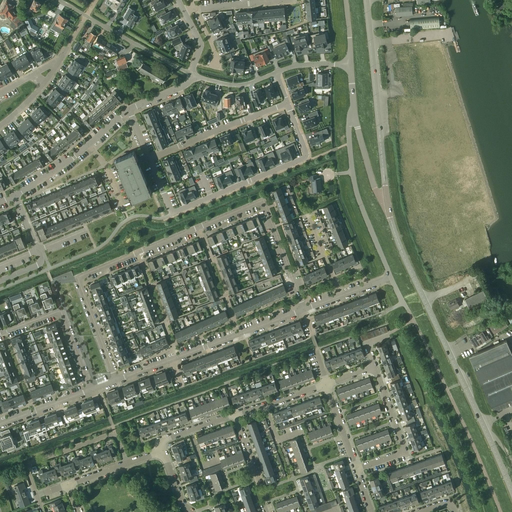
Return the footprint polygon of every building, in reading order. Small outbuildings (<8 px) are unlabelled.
[(26,5),(23,10),(27,12),(29,10),(32,12),(33,10),(36,11),(38,8),(38,7),(40,4),(39,3),(38,2),(36,1),(36,2),(34,0),(30,7),(26,5)] [(119,12),(126,0),(125,0),(110,0),(114,3),(111,8),(119,12)] [(158,0),(153,0),(150,2),(152,5),(154,4),(157,10),(160,9),(160,10),(164,8),(163,7),(167,5),(165,1),(164,1),(163,0),(161,0),(160,0),(159,1),(158,0)] [(505,0),(495,3),(496,5),(498,5),(498,7),(497,8),(497,10),(507,7),(509,6),(508,4),(510,4),(509,1),(507,2),(506,0),(505,0)] [(0,11),(0,17),(1,18),(2,18),(2,19),(3,19),(4,18),(5,18),(6,17),(7,18),(8,16),(12,20),(17,16),(12,9),(14,6),(6,1),(0,11)] [(412,15),(412,7),(395,8),(396,16),(412,15)] [(129,8),(123,17),(128,20),(126,24),(131,27),(137,16),(133,13),(134,11),(129,8)] [(164,23),(174,17),(173,13),(172,14),(170,11),(163,15),(161,12),(156,15),(158,18),(160,16),(164,23)] [(59,14),(53,26),(57,28),(55,30),(60,33),(68,19),(59,14)] [(217,16),(208,21),(211,27),(222,21),(219,15),(217,16)] [(19,17),(9,25),(13,30),(17,27),(18,28),(24,23),(19,17)] [(439,17),(409,19),(410,29),(440,27),(439,17)] [(35,26),(33,24),(30,18),(30,19),(25,21),(24,21),(27,27),(28,29),(29,31),(30,34),(35,37),(37,34),(35,33),(32,31),(35,26)] [(222,21),(211,27),(214,32),(220,29),(221,32),(227,29),(225,26),(223,27),(220,22),(222,21)] [(180,28),(179,28),(177,24),(172,27),(171,24),(165,27),(167,30),(169,29),(173,36),(182,31),(180,28)] [(223,37),(217,39),(219,46),(231,41),(228,32),(222,34),(223,37)] [(324,34),(319,35),(322,46),(327,44),(326,39),(329,38),(327,32),(324,33),(324,34)] [(90,33),(86,40),(85,39),(83,41),(87,44),(85,47),(88,49),(90,45),(91,43),(95,35),(90,33)] [(305,36),(300,37),(302,48),(308,46),(306,41),(309,40),(308,34),(304,35),(305,36)] [(314,35),(311,36),(312,42),(315,41),(316,47),(322,46),(319,35),(314,37),(314,35)] [(102,49),(106,42),(97,37),(93,43),(102,49)] [(180,37),(171,42),(174,46),(179,44),(180,47),(181,48),(178,56),(186,59),(190,47),(183,44),(182,43),(182,42),(180,37)] [(285,41),(278,43),(283,55),(289,53),(287,46),(288,46),(291,45),(288,37),(285,38),(286,40),(285,41)] [(294,37),(291,38),(292,44),(295,43),(297,49),(302,48),(300,37),(294,38),(294,37)] [(231,41),(219,46),(221,52),(228,49),(229,53),(230,53),(235,51),(231,41)] [(118,49),(106,42),(102,49),(114,56),(118,49)] [(76,43),(72,49),(77,51),(81,46),(76,43)] [(278,43),(272,46),(277,58),(283,55),(278,43)] [(47,57),(44,52),(42,53),(38,47),(33,50),(33,49),(30,51),(34,58),(37,57),(39,60),(41,59),(42,60),(47,57)] [(267,48),(258,51),(263,63),(269,61),(267,54),(270,53),(267,48)] [(258,51),(249,55),(251,61),(254,59),(257,66),(263,63),(258,51)] [(18,55),(25,67),(28,66),(27,64),(29,63),(28,61),(31,60),(27,53),(25,55),(23,53),(19,56),(18,55)] [(22,69),(25,67),(18,55),(13,58),(14,61),(12,62),(16,69),(18,67),(19,69),(21,68),(22,69)] [(124,57),(116,60),(118,66),(126,62),(124,57)] [(231,57),(230,70),(236,71),(238,58),(231,57)] [(70,64),(80,70),(83,65),(82,65),(84,62),(77,58),(76,61),(74,60),(73,62),(72,61),(70,64)] [(238,58),(236,71),(242,72),(244,59),(238,58)] [(1,65),(7,76),(9,75),(9,76),(14,74),(11,68),(9,69),(6,63),(1,66),(1,65)] [(117,67),(118,70),(115,72),(116,73),(119,72),(128,68),(126,63),(117,67)] [(143,63),(139,71),(154,80),(155,79),(162,82),(166,76),(143,63)] [(80,70),(70,64),(68,67),(69,68),(68,70),(70,71),(68,74),(74,77),(76,75),(77,75),(80,70)] [(326,74),(322,73),(322,88),(328,89),(328,81),(331,81),(331,82),(331,77),(328,77),(328,75),(326,75),(326,74)] [(62,76),(60,79),(70,86),(74,81),(73,80),(74,77),(68,74),(66,76),(65,75),(64,77),(62,76)] [(294,77),(286,80),(287,80),(288,85),(289,87),(296,84),(297,87),(302,86),(304,85),(303,81),(300,83),(297,76),(294,77)] [(70,86),(60,79),(58,82),(60,82),(58,84),(60,86),(58,88),(64,92),(65,89),(67,90),(70,86)] [(280,98),(277,91),(275,92),(272,85),(265,88),(269,99),(276,96),(277,99),(280,98)] [(298,90),(292,93),(294,99),(306,95),(302,86),(297,87),(297,88),(298,90)] [(64,92),(58,88),(56,90),(55,89),(53,91),(52,90),(50,93),(59,99),(62,95),(62,94),(64,92)] [(114,89),(109,93),(118,103),(122,99),(114,89)] [(204,91),(201,99),(213,103),(212,105),(216,106),(218,100),(215,99),(216,95),(209,92),(209,91),(205,90),(205,91),(204,91)] [(253,92),(255,97),(252,98),(255,106),(259,105),(257,102),(263,100),(260,90),(253,92)] [(59,99),(50,93),(48,95),(49,96),(47,98),(49,99),(47,102),(53,106),(55,104),(57,106),(61,101),(59,99)] [(109,94),(105,97),(113,106),(117,103),(118,103),(109,93),(109,94)] [(187,102),(185,103),(187,110),(190,109),(190,107),(197,105),(192,93),(189,95),(185,97),(187,102)] [(236,102),(234,102),(234,105),(240,105),(241,109),(245,108),(247,108),(247,105),(245,105),(245,101),(243,101),(242,96),(239,96),(238,96),(237,96),(237,97),(236,97),(236,102)] [(105,97),(101,101),(109,110),(113,106),(105,97)] [(180,98),(175,100),(179,111),(184,109),(180,98)] [(298,107),(300,112),(308,110),(311,109),(311,108),(312,108),(309,101),(308,98),(300,101),(301,104),(298,105),(299,107),(298,107)] [(179,111),(175,100),(172,101),(170,102),(174,113),(179,111)] [(101,101),(97,104),(105,113),(109,110),(101,101)] [(174,113),(170,102),(164,105),(169,115),(174,113)] [(97,104),(93,108),(101,117),(105,113),(97,104)] [(34,110),(44,121),(48,117),(45,115),(48,113),(42,107),(40,109),(39,107),(37,109),(36,108),(34,110)] [(93,108),(89,111),(97,120),(101,117),(93,108)] [(146,118),(159,113),(158,111),(155,112),(154,109),(144,113),(144,115),(145,118),(146,118)] [(37,121),(39,124),(43,120),(44,121),(34,110),(32,112),(33,113),(31,115),(32,117),(30,118),(35,123),(37,121)] [(310,118),(303,121),(306,128),(312,126),(313,127),(316,126),(316,125),(317,124),(314,117),(318,115),(317,110),(308,113),(310,118)] [(85,114),(85,115),(93,124),(94,124),(93,124),(97,120),(89,111),(85,115),(85,114)] [(159,113),(146,118),(148,123),(158,119),(157,120),(155,115),(159,113)] [(93,124),(85,115),(81,118),(89,128),(93,124)] [(277,119),(272,121),(276,129),(284,126),(285,130),(289,128),(286,121),(283,122),(281,117),(277,119)] [(22,121),(32,132),(31,131),(35,127),(33,125),(35,123),(30,118),(29,120),(27,119),(26,120),(25,119),(22,121)] [(161,124),(158,119),(148,123),(150,128),(161,124)] [(20,128),(18,129),(24,135),(23,135),(28,140),(30,138),(28,136),(32,132),(22,121),(20,124),(21,125),(19,126),(20,128)] [(73,128),(79,136),(84,133),(76,123),(71,126),(73,128)] [(190,123),(185,125),(186,127),(189,136),(192,135),(192,136),(194,135),(194,134),(195,134),(190,123)] [(265,123),(258,126),(259,129),(258,129),(259,132),(260,132),(262,136),(269,133),(270,135),(273,134),(271,127),(269,128),(268,127),(267,127),(265,123)] [(161,124),(150,128),(152,133),(163,129),(161,124)] [(186,127),(181,129),(184,138),(189,136),(186,127)] [(310,140),(309,140),(311,144),(312,145),(317,143),(317,144),(319,143),(318,143),(325,140),(323,137),(329,134),(326,128),(318,131),(319,135),(318,135),(317,136),(317,135),(317,136),(316,137),(315,137),(314,136),(314,137),(309,139),(310,140)] [(74,130),(70,133),(75,139),(79,136),(74,129),(74,130)] [(163,129),(152,133),(154,138),(163,135),(161,130),(163,129)] [(184,138),(181,129),(176,131),(178,136),(179,140),(180,140),(182,139),(184,138)] [(247,130),(242,132),(246,142),(254,139),(255,140),(258,139),(255,133),(252,134),(251,130),(247,131),(247,130)] [(8,133),(15,144),(20,140),(19,139),(21,137),(16,131),(14,133),(13,131),(11,132),(10,131),(8,133)] [(9,145),(10,147),(15,144),(8,133),(5,135),(6,136),(4,137),(5,139),(3,140),(7,147),(9,145)] [(70,133),(66,136),(71,143),(75,139),(70,133)] [(229,133),(220,137),(219,138),(221,141),(222,141),(222,143),(228,141),(229,144),(233,142),(236,141),(234,135),(231,137),(229,133)] [(163,135),(154,138),(156,143),(167,139),(165,140),(163,135)] [(66,136),(61,140),(67,146),(71,143),(66,136)] [(167,139),(156,143),(158,149),(169,144),(167,139)] [(211,140),(209,141),(214,152),(219,149),(214,139),(211,140)] [(61,140),(57,143),(62,150),(67,146),(61,140)] [(214,152),(209,141),(204,143),(209,154),(208,152),(213,150),(213,152),(214,152)] [(57,143),(53,146),(58,153),(62,150),(57,143)] [(209,154),(204,143),(201,144),(199,145),(204,156),(209,154)] [(294,143),(285,146),(290,159),(296,156),(294,151),(297,150),(294,143)] [(204,156),(199,145),(194,147),(199,158),(204,156)] [(53,146),(49,150),(54,156),(58,153),(53,146)] [(285,146),(276,150),(279,158),(282,156),(284,161),(290,159),(285,146)] [(199,158),(194,147),(191,148),(191,149),(189,149),(194,160),(199,158)] [(194,160),(189,149),(187,150),(184,151),(184,152),(188,162),(194,160)] [(49,150),(44,153),(49,160),(54,156),(49,150)] [(129,194),(131,199),(132,202),(152,193),(149,185),(144,187),(143,185),(147,184),(138,164),(137,164),(135,160),(138,159),(134,151),(114,159),(118,167),(119,167),(121,171),(120,171),(129,191),(130,193),(129,194)] [(273,152),(264,155),(269,168),(275,165),(273,160),(276,159),(273,152)] [(36,159),(40,166),(45,163),(40,154),(35,157),(34,157),(36,159)] [(264,157),(255,160),(257,166),(261,165),(263,170),(269,168),(264,155),(264,157)] [(165,165),(176,161),(174,156),(163,160),(164,162),(163,162),(165,165)] [(36,159),(31,162),(36,169),(40,166),(36,159)] [(178,166),(176,161),(165,165),(168,170),(178,166)] [(252,161),(243,165),(248,176),(253,174),(251,169),(254,167),(252,161)] [(31,162),(27,165),(31,172),(36,169),(31,162)] [(237,167),(234,169),(236,175),(240,173),(242,179),(248,176),(243,165),(243,164),(237,166),(237,167)] [(27,165),(22,168),(26,175),(31,172),(27,165)] [(180,171),(178,166),(168,170),(170,175),(180,171)] [(22,168),(17,170),(22,177),(26,175),(22,168)] [(17,170),(13,173),(17,180),(22,177),(17,170)] [(231,170),(222,174),(227,185),(232,183),(230,177),(233,176),(231,170)] [(13,173),(12,171),(7,174),(12,183),(17,180),(13,173)] [(182,176),(180,171),(170,175),(172,181),(182,176)] [(222,174),(213,178),(216,184),(219,183),(221,187),(227,185),(222,174)] [(97,175),(91,177),(95,185),(100,182),(97,175)] [(311,179),(313,192),(321,191),(320,178),(316,178),(316,175),(309,176),(309,179),(311,179)] [(91,177),(86,179),(89,187),(95,185),(91,177)] [(86,179),(81,181),(84,189),(89,187),(86,179)] [(81,181),(76,183),(79,191),(84,189),(81,181)] [(76,183),(71,185),(74,193),(79,191),(76,183)] [(71,185),(66,187),(69,195),(74,193),(71,185)] [(194,185),(185,189),(190,200),(196,198),(193,193),(197,192),(194,185)] [(66,187),(61,190),(64,197),(69,195),(66,187)] [(179,192),(176,193),(179,199),(182,198),(184,203),(190,200),(185,189),(185,188),(179,190),(179,192)] [(272,191),(274,196),(282,193),(280,188),(272,191)] [(61,190),(56,192),(59,199),(64,197),(61,190)] [(56,192),(51,194),(54,201),(59,199),(56,192)] [(284,198),(282,193),(274,196),(276,201),(284,198)] [(51,194),(46,196),(49,203),(54,201),(51,194)] [(46,196),(41,198),(44,205),(49,203),(46,196)] [(41,198),(36,200),(39,208),(44,205),(41,198)] [(286,203),(284,198),(276,201),(278,206),(286,203)] [(36,200),(31,202),(34,210),(39,208),(36,200)] [(34,210),(31,202),(26,204),(29,212),(34,210)] [(108,202),(103,204),(106,212),(112,210),(111,210),(108,202)] [(288,208),(286,203),(278,206),(280,211),(288,208)] [(103,204),(98,206),(101,215),(106,212),(103,204)] [(331,204),(323,207),(325,213),(333,209),(331,204)] [(98,206),(93,208),(96,217),(101,215),(98,206)] [(93,208),(88,211),(91,219),(96,217),(93,208)] [(290,213),(288,208),(280,211),(282,216),(290,213)] [(333,209),(325,213),(327,218),(336,214),(333,209)] [(8,211),(3,214),(6,221),(7,224),(13,221),(12,219),(8,211)] [(88,211),(83,213),(86,221),(91,219),(88,211)] [(83,213),(78,215),(81,223),(86,221),(83,213)] [(290,213),(282,216),(284,222),(292,219),(290,213)] [(336,214),(327,218),(329,223),(338,219),(336,214)] [(78,215),(73,217),(76,225),(81,223),(78,215)] [(252,218),(256,226),(261,224),(258,216),(252,218)] [(73,217),(68,219),(71,227),(76,225),(73,217)] [(252,218),(247,220),(251,228),(256,226),(252,218)] [(68,219),(62,221),(66,229),(71,227),(68,219)] [(338,219),(329,223),(331,228),(340,224),(338,219)] [(247,220),(242,222),(246,231),(251,228),(247,220)] [(62,221),(57,223),(61,231),(66,229),(62,221)] [(293,221),(284,224),(286,229),(295,226),(293,221)] [(240,223),(237,224),(241,233),(246,231),(242,222),(240,223)] [(57,223),(52,225),(56,233),(61,231),(57,223)] [(235,225),(232,226),(236,235),(241,233),(237,224),(235,225)] [(340,224),(331,228),(333,233),(342,229),(340,224)] [(52,225),(47,227),(51,235),(56,233),(52,225)] [(42,229),(43,229),(42,226),(35,229),(37,234),(36,234),(37,237),(39,236),(40,239),(39,240),(46,238),(42,229)] [(230,227),(227,228),(231,237),(236,235),(232,226),(230,227)] [(295,226),(286,229),(288,234),(296,231),(295,226)] [(47,227),(43,229),(42,229),(46,238),(51,235),(47,227)] [(225,229),(222,230),(226,239),(231,237),(227,228),(225,230),(225,229)] [(342,229),(333,233),(335,238),(344,234),(342,229)] [(220,232),(217,233),(221,241),(226,239),(222,230),(220,232)] [(296,231),(288,234),(290,239),(298,236),(296,231)] [(215,234),(212,235),(215,243),(221,241),(217,233),(215,234)] [(344,234),(335,238),(337,243),(346,239),(344,234)] [(13,238),(14,241),(18,249),(24,246),(22,243),(24,242),(23,240),(22,240),(20,235),(13,238)] [(210,236),(207,237),(210,245),(215,243),(212,235),(210,236)] [(298,236),(290,239),(292,244),(300,241),(298,236)] [(257,245),(265,242),(263,237),(255,240),(257,245)] [(346,239),(337,243),(340,248),(348,245),(346,239)] [(14,241),(9,243),(13,251),(18,249),(14,241)] [(193,243),(196,251),(202,249),(198,241),(195,242),(193,243)] [(300,241),(292,244),(294,249),(302,246),(300,241)] [(267,247),(265,242),(257,245),(259,251),(267,247)] [(9,243),(4,245),(8,253),(13,251),(9,243)] [(190,244),(188,245),(191,253),(196,251),(193,243),(190,244)] [(185,246),(183,247),(186,255),(191,253),(188,245),(185,246)] [(302,246),(294,249),(296,254),(304,251),(302,246)] [(180,248),(178,249),(181,257),(186,255),(183,247),(180,248)] [(269,252),(267,247),(259,251),(261,256),(269,252)] [(175,250),(173,251),(176,259),(181,257),(178,249),(175,250)] [(170,252),(168,253),(171,261),(176,259),(173,251),(170,252)] [(304,251),(296,254),(298,259),(306,256),(304,251)] [(271,257),(269,252),(261,256),(263,261),(271,257)] [(165,254),(163,255),(166,263),(171,261),(168,253),(165,254)] [(219,263),(227,260),(225,254),(217,257),(219,263)] [(352,254),(347,257),(351,265),(356,262),(352,254)] [(160,256),(158,257),(161,266),(166,263),(163,255),(160,256)] [(306,256),(298,259),(300,265),(308,262),(306,256)] [(155,258),(153,259),(156,268),(157,270),(162,268),(161,266),(158,257),(155,258)] [(273,263),(271,257),(263,261),(265,266),(273,263)] [(347,257),(342,259),(346,267),(351,265),(347,257)] [(156,268),(153,259),(150,260),(147,262),(151,270),(156,268)] [(342,259),(337,261),(341,269),(346,267),(342,259)] [(219,263),(221,268),(229,265),(227,260),(219,263)] [(337,261),(332,263),(336,271),(341,269),(337,261)] [(199,270),(207,267),(205,262),(197,265),(199,270)] [(275,268),(273,263),(265,266),(266,271),(275,268)] [(131,268),(134,275),(142,272),(141,269),(140,270),(138,265),(131,268)] [(221,268),(223,273),(231,270),(229,265),(221,268)] [(199,270),(201,275),(209,272),(207,267),(199,270)] [(324,267),(319,269),(322,277),(327,275),(324,267)] [(131,268),(125,271),(129,280),(135,278),(134,275),(131,268)] [(275,268),(266,271),(269,276),(277,273),(275,268)] [(322,277),(319,269),(314,271),(317,280),(322,277)] [(223,273),(225,278),(233,275),(231,270),(223,273)] [(125,271),(118,274),(122,283),(129,280),(125,271)] [(317,280),(314,271),(309,274),(312,282),(317,280)] [(201,275),(203,281),(211,277),(209,272),(201,275)] [(122,283),(118,274),(111,277),(115,286),(122,283)] [(312,282),(309,274),(303,276),(307,284),(312,282)] [(225,278),(226,283),(235,280),(233,275),(225,278)] [(203,281),(205,286),(213,282),(211,277),(203,281)] [(159,289),(167,286),(165,280),(157,283),(159,289)] [(226,283),(228,288),(237,285),(235,280),(226,283)] [(92,290),(101,287),(99,282),(90,285),(92,290)] [(205,286),(206,291),(215,288),(213,282),(205,286)] [(277,285),(282,295),(287,293),(282,283),(277,285)] [(237,285),(228,288),(230,294),(239,290),(237,285)] [(277,298),(282,295),(277,285),(272,287),(277,298)] [(169,291),(167,286),(159,289),(161,294),(169,291)] [(93,290),(95,295),(103,292),(101,287),(92,290),(93,290)] [(139,296),(148,292),(147,288),(146,288),(146,287),(137,291),(139,296)] [(272,300),(277,298),(272,287),(267,289),(272,300)] [(206,291),(208,296),(217,293),(215,288),(206,291)] [(267,302),(272,300),(267,289),(262,291),(267,302)] [(483,290),(465,299),(470,310),(488,301),(483,290)] [(95,295),(96,300),(107,296),(105,291),(103,292),(95,295)] [(171,296),(169,291),(161,294),(162,299),(171,296)] [(262,304),(267,302),(262,291),(257,294),(258,296),(262,304)] [(139,296),(141,301),(150,298),(148,293),(149,293),(148,292),(139,296)] [(45,293),(40,295),(42,301),(41,301),(42,303),(43,303),(43,305),(42,306),(42,308),(44,307),(45,308),(51,306),(50,303),(52,302),(50,296),(47,297),(45,293)] [(217,293),(208,296),(210,301),(219,298),(217,293)] [(371,294),(366,296),(369,305),(374,303),(371,294)] [(98,306),(98,305),(109,301),(107,296),(96,300),(98,306)] [(173,301),(171,296),(162,299),(164,304),(173,301)] [(257,306),(262,304),(258,296),(253,298),(257,306)] [(366,296),(361,298),(364,307),(369,305),(366,296)] [(29,313),(31,312),(31,313),(37,311),(36,308),(39,307),(36,301),(33,302),(32,298),(26,300),(29,307),(27,308),(29,313)] [(141,301),(143,306),(152,303),(150,298),(141,301)] [(252,309),(257,306),(253,298),(248,300),(252,309)] [(361,298),(356,300),(359,309),(364,307),(361,298)] [(456,299),(447,303),(450,309),(453,308),(454,309),(460,306),(456,299)] [(247,311),(252,309),(248,300),(243,303),(247,311)] [(356,300),(350,302),(353,311),(359,309),(356,300)] [(98,305),(100,310),(111,306),(109,301),(98,305)] [(175,306),(173,301),(164,304),(166,309),(175,306)] [(350,302),(345,304),(348,313),(353,311),(350,302)] [(14,317),(16,316),(17,318),(23,316),(22,313),(25,312),(23,306),(20,308),(18,303),(12,305),(14,310),(12,311),(14,317)] [(143,306),(145,311),(154,308),(152,303),(143,306)] [(242,313),(247,311),(243,303),(238,305),(242,313)] [(345,304),(340,306),(343,314),(348,313),(345,304)] [(242,313),(238,305),(233,307),(237,315),(242,313)] [(100,310),(102,315),(112,312),(111,306),(100,310)] [(176,311),(175,306),(166,309),(168,314),(176,311)] [(340,306),(335,308),(338,316),(343,314),(340,306)] [(145,311),(147,316),(156,313),(154,308),(145,311)] [(335,308),(330,310),(333,318),(338,316),(335,308)] [(330,310),(324,312),(328,320),(333,318),(330,310)] [(4,311),(0,312),(0,316),(3,324),(8,322),(8,323),(12,321),(8,311),(5,312),(4,311)] [(176,311),(168,314),(170,319),(178,316),(176,311)] [(220,313),(223,321),(229,319),(225,311),(220,313)] [(102,315),(104,320),(114,317),(112,312),(102,315)] [(324,312),(319,314),(322,322),(328,320),(324,312)] [(147,316),(149,321),(158,318),(158,317),(158,318),(156,313),(147,316)] [(218,323),(223,321),(220,313),(215,315),(218,323)] [(322,322),(319,314),(314,316),(317,324),(322,322)] [(213,326),(218,323),(215,315),(210,317),(213,326)] [(106,326),(106,325),(114,322),(116,322),(114,317),(104,320),(106,326)] [(208,328),(213,326),(210,317),(205,320),(208,328)] [(488,327),(470,338),(475,346),(493,335),(492,335),(508,325),(503,317),(488,327)] [(158,318),(149,321),(151,326),(160,323),(159,322),(160,322),(158,318)] [(468,319),(461,324),(465,331),(473,326),(468,319)] [(203,330),(208,328),(205,320),(200,322),(203,330)] [(302,328),(299,321),(297,322),(294,323),(297,332),(297,331),(298,334),(299,334),(304,332),(303,330),(302,328)] [(116,322),(114,322),(106,325),(106,326),(108,331),(118,327),(116,322)] [(199,332),(203,330),(200,322),(195,324),(199,332)] [(56,328),(54,323),(44,327),(46,332),(56,328)] [(297,332),(294,323),(291,324),(289,325),(292,333),(297,332)] [(194,334),(199,332),(195,324),(190,326),(194,334)] [(292,333),(289,325),(287,326),(284,327),(287,335),(292,333)] [(189,337),(194,334),(190,326),(185,328),(189,337)] [(108,331),(110,336),(118,332),(120,332),(118,327),(108,331)] [(287,335),(284,327),(281,328),(279,329),(282,337),(287,335)] [(46,332),(48,337),(58,334),(56,329),(56,328),(46,332)] [(184,339),(189,337),(185,328),(180,331),(184,339)] [(282,337),(279,329),(277,330),(277,329),(274,331),(277,339),(282,337)] [(184,339),(180,331),(175,333),(178,341),(184,339)] [(277,339),(274,331),(271,332),(269,333),(272,341),(273,343),(278,342),(277,339)] [(110,336),(112,340),(112,341),(120,337),(122,337),(120,332),(118,332),(110,336)] [(272,341),(269,333),(267,333),(264,334),(267,343),(272,341)] [(50,342),(52,342),(60,339),(58,334),(48,337),(50,342)] [(267,343),(264,334),(261,336),(259,336),(262,345),(267,343)] [(13,344),(22,341),(20,336),(10,339),(12,345),(13,344)] [(160,340),(164,348),(169,345),(165,336),(160,338),(160,340)] [(262,345),(259,336),(257,337),(254,338),(257,347),(262,345)] [(112,341),(112,340),(111,341),(113,346),(114,346),(122,343),(124,342),(122,337),(120,337),(112,341)] [(257,347),(254,338),(251,339),(248,340),(251,349),(257,347)] [(52,342),(53,347),(62,344),(60,339),(52,342)] [(154,352),(159,350),(155,342),(155,340),(150,342),(151,344),(154,352)] [(160,340),(155,342),(159,350),(164,348),(160,340)] [(511,353),(506,340),(469,356),(494,412),(511,403),(511,401),(510,398),(511,396),(511,353)] [(13,344),(15,349),(24,346),(22,341),(13,344)] [(114,346),(115,351),(124,348),(122,343),(114,346)] [(379,353),(388,350),(386,343),(377,346),(379,353)] [(52,348),(53,353),(64,349),(62,344),(53,347),(52,348)] [(149,354),(154,352),(151,344),(146,346),(149,354)] [(149,354),(146,346),(145,345),(140,347),(144,356),(149,354)] [(15,349),(17,354),(25,351),(24,346),(15,349)] [(238,357),(234,346),(231,347),(228,348),(232,359),(233,358),(238,357)] [(117,356),(126,353),(128,352),(126,347),(124,348),(115,351),(117,356)] [(364,356),(361,347),(355,350),(358,358),(364,356)] [(232,359),(228,348),(225,349),(223,350),(227,359),(232,357),(232,359)] [(64,349),(53,353),(55,358),(57,357),(66,354),(64,349)] [(221,350),(218,352),(221,361),(222,363),(227,361),(227,359),(223,350),(221,351),(221,350)] [(358,358),(355,350),(349,352),(352,360),(358,358)] [(388,350),(379,353),(381,359),(390,356),(388,350)] [(17,354),(19,359),(27,356),(25,351),(17,354)] [(221,361),(218,352),(215,353),(213,354),(216,362),(221,361)] [(352,360),(349,352),(343,354),(346,363),(352,360)] [(117,356),(119,361),(128,358),(126,353),(117,356)] [(57,357),(59,362),(67,359),(66,354),(57,357)] [(216,362),(213,354),(211,354),(208,355),(211,364),(212,366),(217,364),(216,362)] [(346,363),(343,354),(337,356),(340,365),(346,363)] [(212,366),(211,364),(208,355),(205,357),(203,357),(207,368),(212,366)] [(19,359),(21,364),(29,361),(27,356),(19,359)] [(340,365),(337,356),(331,358),(334,367),(340,365)] [(390,356),(381,359),(384,365),(392,362),(390,356)] [(207,368),(203,357),(201,358),(198,359),(201,368),(202,370),(207,368)] [(0,360),(0,363),(1,366),(9,363),(7,358),(0,360)] [(130,363),(128,358),(119,361),(121,366),(130,363)] [(324,361),(327,369),(334,367),(331,358),(324,361)] [(69,364),(70,364),(68,359),(67,359),(59,362),(57,363),(59,368),(61,367),(69,364)] [(201,368),(198,359),(195,360),(193,361),(196,370),(201,368)] [(21,364),(23,369),(31,366),(29,361),(21,364)] [(196,370),(193,361),(191,362),(188,363),(191,372),(196,370)] [(392,362),(384,365),(386,371),(394,368),(392,362)] [(0,371),(0,372),(3,371),(11,368),(9,363),(1,366),(0,366),(0,371)] [(191,372),(188,363),(185,364),(182,365),(183,366),(185,372),(186,375),(186,376),(191,374),(192,374),(191,372)] [(61,367),(59,368),(61,373),(63,372),(71,369),(69,364),(61,367)] [(23,369),(25,374),(33,371),(31,366),(23,369)] [(306,371),(309,381),(314,379),(311,370),(312,369),(311,366),(309,367),(310,370),(307,371),(306,371)] [(3,371),(5,376),(13,373),(11,368),(3,371)] [(306,371),(307,371),(306,368),(304,369),(305,371),(302,373),(300,373),(304,383),(309,381),(306,371)] [(394,368),(386,371),(388,377),(390,377),(391,379),(399,376),(398,373),(397,374),(394,368)] [(63,378),(73,374),(71,369),(63,372),(61,373),(63,378)] [(300,373),(302,373),(301,370),(298,371),(299,373),(296,374),(295,375),(298,385),(304,383),(300,373)] [(35,376),(33,371),(25,374),(24,375),(26,380),(35,376)] [(169,384),(168,381),(171,380),(169,373),(166,374),(165,371),(162,372),(162,371),(159,372),(164,386),(169,384)] [(164,386),(159,372),(156,373),(157,374),(154,375),(155,378),(153,379),(155,386),(158,385),(158,386),(163,384),(164,386)] [(295,375),(296,374),(295,372),(293,373),(294,375),(291,376),(289,377),(293,387),(298,385),(295,375)] [(5,376),(7,381),(15,378),(13,373),(5,376)] [(75,379),(73,374),(63,378),(65,383),(67,382),(75,379)] [(289,377),(291,376),(290,374),(288,374),(289,377),(285,378),(284,379),(287,388),(293,387),(289,377)] [(284,379),(285,378),(284,376),(282,376),(283,379),(278,381),(282,390),(287,388),(284,379)] [(392,389),(401,386),(399,380),(400,380),(399,376),(391,379),(392,382),(390,383),(392,389)] [(16,377),(15,378),(7,381),(9,386),(18,383),(16,377)] [(153,387),(155,386),(153,379),(150,380),(149,377),(144,379),(148,391),(153,389),(153,387)] [(369,392),(368,389),(373,388),(369,378),(364,380),(367,390),(366,390),(367,393),(369,392)] [(75,379),(67,382),(65,383),(67,388),(77,384),(75,379)] [(140,384),(137,385),(139,392),(142,391),(142,392),(148,390),(148,391),(144,379),(138,381),(140,384)] [(363,391),(366,390),(367,390),(364,380),(358,382),(362,391),(360,392),(361,395),(364,394),(363,391)] [(45,386),(48,394),(54,392),(50,384),(50,381),(44,383),(45,386)] [(277,390),(274,382),(268,384),(271,392),(277,390)] [(357,393),(360,392),(362,391),(358,382),(353,384),(356,393),(355,394),(356,396),(358,396),(357,393)] [(131,384),(128,385),(132,396),(137,394),(137,393),(139,392),(137,385),(134,386),(133,383),(131,384)] [(271,392),(268,384),(262,386),(265,394),(271,392)] [(352,395),(355,394),(356,393),(353,384),(347,386),(351,395),(350,396),(351,398),(353,398),(352,395)] [(124,390),(121,391),(124,398),(126,397),(126,398),(132,396),(128,385),(125,386),(123,387),(124,390)] [(33,400),(38,398),(34,386),(29,388),(33,400)] [(34,386),(38,398),(43,396),(40,387),(35,389),(34,386)] [(45,386),(40,387),(43,396),(48,394),(45,386)] [(265,394),(262,386),(256,388),(259,397),(265,394)] [(342,387),(345,395),(346,397),(344,398),(345,400),(347,400),(347,397),(350,396),(351,395),(347,386),(342,387)] [(401,386),(392,389),(394,395),(403,392),(401,386)] [(341,399),(344,398),(346,397),(345,395),(342,387),(337,389),(340,399),(339,399),(340,402),(342,401),(341,399)] [(124,398),(121,391),(119,392),(118,389),(115,390),(115,389),(115,388),(111,390),(116,402),(117,403),(125,400),(124,400),(124,398)] [(259,397),(256,388),(250,390),(253,399),(259,397)] [(112,405),(117,403),(116,402),(111,390),(108,391),(109,391),(109,392),(107,393),(108,396),(105,397),(108,404),(111,403),(112,405)] [(253,399),(250,390),(244,392),(247,401),(253,399)] [(247,401),(244,392),(238,395),(241,403),(247,401)] [(403,392),(394,395),(397,401),(405,398),(403,392)] [(221,398),(225,408),(230,406),(227,396),(228,396),(227,393),(225,393),(226,396),(222,397),(221,398)] [(22,394),(17,396),(20,404),(25,402),(22,394)] [(221,398),(222,397),(222,395),(219,395),(220,398),(217,399),(216,400),(219,409),(225,408),(221,398)] [(231,397),(234,405),(241,403),(238,395),(231,397)] [(11,396),(6,398),(7,400),(10,408),(15,406),(12,398),(11,396)] [(17,396),(12,398),(15,406),(20,404),(17,396)] [(216,400),(217,399),(216,397),(214,397),(215,400),(212,401),(210,402),(214,411),(219,409),(216,400)] [(323,406),(320,397),(314,399),(317,408),(323,406)] [(210,402),(212,401),(211,398),(208,399),(209,402),(206,403),(205,404),(208,413),(214,411),(210,402)] [(405,398),(397,401),(399,407),(407,404),(405,398)] [(87,401),(91,413),(100,410),(97,402),(97,403),(97,404),(95,405),(93,399),(90,400),(87,401)] [(308,401),(311,410),(317,408),(314,399),(308,401)] [(10,408),(7,400),(2,402),(5,410),(10,408)] [(205,404),(206,403),(205,400),(203,401),(204,404),(201,405),(200,405),(203,415),(208,413),(205,404)] [(83,416),(91,413),(87,401),(83,402),(84,403),(81,404),(83,409),(81,410),(83,416)] [(302,403),(305,412),(311,410),(308,401),(302,403)] [(200,405),(201,405),(200,402),(198,403),(199,406),(196,407),(194,407),(198,417),(203,415),(200,405)] [(296,405),(299,414),(305,412),(302,403),(296,405)] [(189,409),(192,419),(198,417),(194,407),(196,407),(195,404),(192,405),(193,408),(189,409)] [(377,415),(382,413),(378,404),(373,406),(376,415),(375,416),(376,418),(378,418),(377,415)] [(407,404),(399,407),(401,414),(410,411),(407,404)] [(290,407),(293,416),(299,414),(296,405),(290,407)] [(83,416),(81,410),(78,411),(76,406),(73,407),(73,406),(70,407),(74,417),(74,419),(83,416)] [(373,420),(372,417),(375,416),(376,415),(373,406),(367,407),(371,417),(370,418),(371,420),(373,420)] [(64,410),(66,414),(63,415),(66,423),(69,421),(68,419),(74,417),(70,407),(66,409),(67,409),(64,410)] [(284,409),(288,418),(293,416),(290,407),(284,409)] [(367,421),(366,419),(370,418),(371,417),(367,407),(362,409),(366,419),(364,420),(365,422),(367,421)] [(279,412),(282,420),(288,418),(284,409),(279,412)] [(362,423),(361,421),(364,420),(366,419),(362,409),(357,411),(360,421),(359,422),(360,424),(362,423)] [(355,423),(354,423),(354,426),(357,425),(356,423),(359,422),(360,421),(357,411),(351,413),(355,423)] [(410,411),(401,414),(403,420),(405,419),(406,422),(414,419),(413,416),(412,417),(410,411)] [(179,414),(182,423),(188,420),(185,412),(179,414)] [(273,414),(276,422),(282,420),(279,412),(273,414)] [(53,414),(50,415),(54,425),(59,423),(60,425),(63,424),(60,416),(57,417),(56,413),(53,414)] [(350,425),(354,423),(355,423),(351,413),(346,415),(349,424),(348,425),(349,428),(351,427),(350,425)] [(173,416),(176,425),(182,423),(179,414),(173,416)] [(47,423),(44,424),(46,430),(49,429),(48,427),(54,425),(50,415),(47,416),(47,417),(44,417),(47,423)] [(167,419),(170,427),(176,425),(173,416),(167,419)] [(161,421),(164,429),(170,427),(167,419),(161,421)] [(407,432),(416,429),(414,423),(416,422),(414,419),(406,422),(407,425),(405,426),(407,432)] [(36,420),(33,421),(37,431),(37,433),(46,430),(44,424),(41,425),(39,420),(36,420)] [(37,431),(33,421),(30,422),(30,423),(28,424),(30,430),(23,432),(23,430),(22,430),(27,442),(27,441),(30,439),(29,436),(37,433),(37,431)] [(154,423),(157,431),(164,429),(161,421),(154,423)] [(255,421),(248,423),(250,430),(257,427),(255,421)] [(333,434),(330,425),(331,425),(330,422),(328,422),(329,425),(326,426),(324,427),(328,436),(333,434)] [(148,425),(151,434),(157,431),(154,423),(148,425)] [(324,427),(326,426),(325,424),(322,424),(323,427),(320,428),(319,429),(322,438),(328,436),(324,427)] [(138,428),(141,437),(145,436),(151,434),(148,425),(142,427),(138,428)] [(226,427),(229,436),(235,433),(232,425),(226,427)] [(319,429),(320,428),(319,426),(317,426),(318,429),(315,430),(313,431),(317,440),(322,438),(319,429)] [(229,436),(226,427),(220,429),(223,438),(229,436)] [(252,435),(259,433),(257,427),(250,430),(252,435)] [(308,433),(311,442),(317,440),(313,431),(315,430),(314,427),(312,428),(313,431),(308,433)] [(2,443),(13,439),(11,435),(9,429),(1,432),(2,435),(3,436),(0,437),(0,440),(1,440),(2,443)] [(223,438),(220,429),(214,431),(218,440),(223,438)] [(386,441),(391,439),(388,429),(382,431),(386,441),(384,442),(385,444),(387,443),(386,441)] [(416,429),(407,432),(410,438),(418,435),(416,429)] [(218,440),(214,431),(209,433),(212,442),(218,440)] [(382,445),(381,443),(384,442),(386,441),(382,431),(377,433),(380,443),(379,443),(380,446),(382,445)] [(212,442),(209,433),(203,435),(206,444),(212,442)] [(254,441),(261,439),(259,433),(252,435),(254,441)] [(376,445),(379,443),(380,443),(377,433),(371,435),(375,445),(373,445),(374,448),(377,447),(376,445)] [(206,444),(203,435),(197,437),(200,446),(206,444)] [(370,446),(373,445),(375,445),(371,435),(366,437),(369,447),(368,447),(369,450),(371,449),(370,446)] [(418,435),(410,438),(412,444),(420,441),(418,435)] [(289,441),(291,445),(291,446),(301,443),(299,437),(289,441)] [(365,448),(368,447),(369,447),(366,437),(361,439),(364,449),(363,449),(364,452),(366,451),(365,448)] [(14,442),(13,439),(2,443),(3,445),(2,446),(3,449),(7,447),(7,448),(8,451),(16,448),(14,442)] [(174,453),(184,450),(182,443),(185,442),(183,439),(175,442),(176,445),(172,446),(174,453)] [(256,447),(264,444),(261,439),(254,441),(256,447)] [(360,450),(363,449),(364,449),(361,439),(355,441),(358,450),(357,451),(358,454),(361,453),(360,450)] [(417,453),(425,450),(425,449),(427,448),(426,446),(423,447),(420,441),(412,444),(414,450),(416,450),(417,453)] [(293,452),(303,448),(301,443),(291,446),(291,445),(288,446),(289,448),(291,447),(293,450),(293,452)] [(103,451),(106,460),(113,457),(112,456),(115,455),(111,444),(108,446),(109,449),(103,451)] [(258,453),(266,450),(264,444),(256,447),(258,453)] [(295,457),(305,453),(303,448),(293,452),(293,450),(290,451),(291,453),(293,452),(294,455),(295,457)] [(93,451),(97,462),(100,461),(100,462),(106,460),(103,451),(97,453),(96,450),(93,451)] [(184,450),(174,453),(177,460),(181,459),(182,462),(190,459),(189,456),(187,457),(184,450)] [(231,456),(234,465),(240,463),(236,454),(238,453),(237,450),(234,451),(235,454),(232,455),(231,456)] [(260,459),(268,456),(266,450),(258,453),(260,459)] [(97,462),(93,451),(90,452),(91,455),(85,457),(88,466),(94,464),(94,463),(97,462)] [(225,458),(229,467),(234,465),(231,456),(232,455),(231,452),(229,453),(230,456),(227,457),(225,458)] [(242,452),(238,453),(236,454),(240,463),(245,461),(242,452)] [(297,462),(307,459),(305,453),(295,457),(294,455),(292,456),(293,459),(295,458),(296,461),(297,462)] [(220,459),(221,464),(223,469),(229,467),(225,458),(227,457),(226,454),(224,455),(225,458),(220,459)] [(445,463),(441,454),(435,456),(438,465),(445,463)] [(88,466),(85,457),(79,459),(78,456),(75,457),(79,468),(82,467),(82,468),(88,466)] [(262,465),(270,462),(268,456),(260,459),(262,465)] [(438,465),(435,456),(430,458),(433,467),(438,465)] [(79,468),(75,457),(72,459),(73,461),(67,464),(70,473),(76,470),(76,469),(79,468)] [(433,467),(430,458),(424,460),(427,469),(433,467)] [(190,459),(182,462),(183,465),(179,466),(181,473),(191,469),(189,463),(192,462),(190,459)] [(299,468),(309,464),(307,459),(297,462),(296,461),(294,462),(295,464),(297,463),(298,466),(299,468)] [(343,467),(345,467),(342,460),(333,464),(335,470),(343,467)] [(427,469),(424,460),(418,463),(421,471),(427,469)] [(264,470),(272,468),(270,462),(262,465),(264,470)] [(70,473),(67,464),(61,465),(60,463),(57,464),(60,475),(63,474),(64,475),(70,473)] [(421,471),(418,463),(412,465),(415,473),(421,471)] [(60,475),(57,464),(54,465),(55,468),(49,470),(52,479),(58,477),(58,476),(60,475)] [(301,473),(311,470),(309,464),(299,468),(298,466),(296,467),(296,469),(299,468),(301,473)] [(415,473),(412,465),(406,467),(409,475),(415,473)] [(345,473),(343,467),(335,470),(337,476),(345,473)] [(409,475),(406,467),(400,469),(403,478),(409,475)] [(272,468),(264,470),(267,476),(274,474),(272,468)] [(39,470),(42,481),(45,480),(46,481),(52,479),(49,470),(43,472),(42,469),(39,470)] [(191,469),(181,473),(184,480),(188,479),(189,482),(198,478),(196,475),(194,476),(191,469)] [(403,478),(400,469),(394,471),(398,480),(403,478)] [(211,480),(221,476),(219,471),(218,471),(215,472),(212,473),(209,474),(211,478),(208,479),(209,482),(212,481),(211,480)] [(388,473),(392,482),(398,480),(394,471),(388,473)] [(345,473),(337,476),(339,481),(347,479),(345,473)] [(267,483),(276,480),(274,474),(267,476),(265,477),(267,483)] [(213,485),(223,482),(221,476),(211,480),(212,481),(213,484),(210,485),(211,487),(213,486),(213,485)] [(302,485),(310,482),(308,476),(300,479),(302,485)] [(378,477),(369,480),(371,486),(380,483),(378,477)] [(189,493),(199,489),(196,482),(199,482),(198,478),(189,482),(190,484),(186,486),(189,493)] [(347,479),(339,481),(341,488),(349,485),(347,479)] [(454,489),(451,481),(445,483),(448,491),(454,489)] [(213,485),(213,486),(215,489),(212,490),(213,492),(216,491),(225,487),(223,482),(213,485)] [(310,482),(302,485),(304,491),(313,488),(310,482)] [(24,483),(14,486),(16,491),(18,490),(19,493),(15,494),(20,507),(29,503),(25,491),(23,492),(22,492),(21,489),(25,488),(24,483)] [(373,492),(382,489),(380,483),(371,486),(373,492)] [(448,491),(445,483),(439,485),(442,494),(448,491)] [(442,494),(439,485),(432,487),(436,496),(442,494)] [(249,486),(239,489),(241,495),(251,492),(249,486)] [(352,494),(354,493),(352,487),(342,490),(345,496),(352,494)] [(436,496),(432,487),(426,489),(429,498),(436,496)] [(313,488),(304,491),(306,497),(315,494),(313,488)] [(199,489),(189,493),(191,500),(195,498),(196,501),(205,498),(203,495),(201,496),(199,489)] [(375,498),(384,495),(382,489),(373,492),(375,498)] [(420,492),(423,500),(429,498),(426,489),(420,492)] [(251,492),(241,495),(243,501),(251,498),(249,492),(251,492)] [(409,495),(412,504),(419,502),(416,493),(409,495)] [(315,494),(306,497),(308,503),(317,500),(315,494)] [(354,499),(352,494),(345,496),(347,502),(354,499)] [(403,498),(406,506),(412,504),(409,495),(403,498)] [(295,508),(300,506),(297,496),(291,498),(295,508)] [(251,498),(243,501),(245,507),(253,504),(251,498)] [(295,508),(291,498),(286,500),(289,510),(290,510),(293,508),(294,511),(296,510),(295,508)] [(397,500),(400,508),(406,506),(403,498),(397,500)] [(354,499),(347,502),(349,508),(356,505),(354,499)] [(60,500),(49,504),(50,507),(53,506),(55,511),(64,509),(62,502),(61,503),(60,500)] [(226,500),(217,503),(219,506),(215,507),(216,511),(222,511),(227,510),(225,504),(227,503),(226,500)] [(289,510),(286,500),(280,502),(284,511),(285,511),(288,510),(288,511),(290,511),(290,510),(289,510)] [(317,500),(308,503),(310,509),(313,508),(316,507),(318,506),(319,506),(317,500)] [(391,502),(394,511),(400,508),(397,500),(391,502)] [(284,511),(280,502),(275,504),(277,511),(284,511),(285,511),(284,511)] [(385,504),(387,511),(390,511),(394,511),(391,502),(385,504)]
